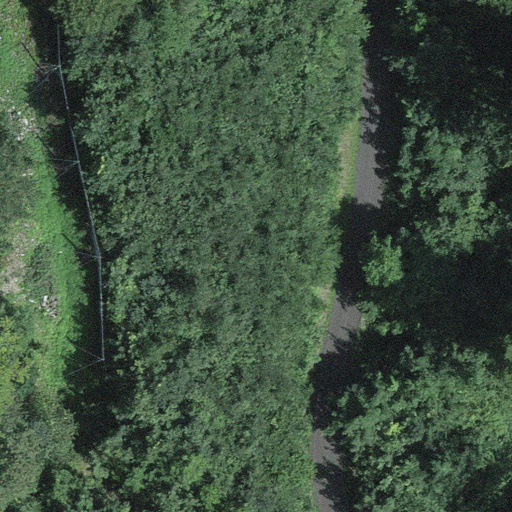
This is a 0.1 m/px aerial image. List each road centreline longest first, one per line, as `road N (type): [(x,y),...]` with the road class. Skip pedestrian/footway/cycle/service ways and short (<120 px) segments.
road 1 (unclassified): [(336,511),(328,416),(378,120),(376,0)]
road 2 (track): [(46,511),(56,436),(130,511)]
